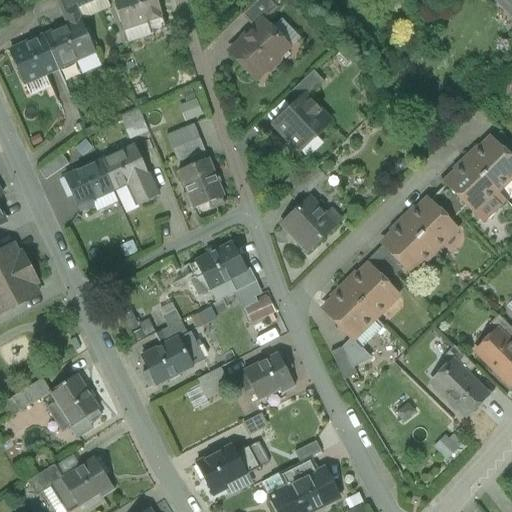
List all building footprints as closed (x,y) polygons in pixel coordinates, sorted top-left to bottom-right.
[(95,2),(94,0),(56,0),(63,15),(75,10),(95,2)] [(75,10),(80,22),(106,11),(102,0),(95,2),(75,10)] [(111,0),(122,30),(146,22),(150,35),(164,30),(160,19),(161,18),(154,0),(111,0)] [(269,0),(256,0),(240,16),(254,30),(263,22),(264,22),(278,8),(269,0)] [(511,0),(500,0),(500,5),(509,13),(511,13),(511,0)] [(67,27),(80,22),(75,10),(63,15),(67,27)] [(67,27),(43,38),(57,69),(93,53),(80,22),(67,27)] [(146,22),(122,30),(127,43),(150,35),(146,22)] [(264,22),(263,22),(254,30),(231,52),(242,63),(240,65),(254,80),(266,68),(271,68),(276,63),(276,58),(288,47),(264,22)] [(43,38),(9,53),(23,84),(57,69),(43,38)] [(313,72),(290,94),(298,102),(304,97),(307,100),(324,83),(313,72)] [(298,102),(274,125),(294,147),(309,133),(314,138),(329,123),(307,100),(304,97),(298,102)] [(183,106),(189,121),(202,116),(195,101),(183,106)] [(139,110),(120,117),(129,140),(148,133),(139,110)] [(193,127),(167,138),(173,151),(198,140),(193,127)] [(511,144),(500,133),(492,141),(511,161),(511,144)] [(511,161),(492,141),(490,139),(467,162),(496,192),(510,179),(507,176),(511,171),(511,161)] [(198,140),(173,151),(179,164),(204,153),(198,140)] [(134,147),(99,163),(112,193),(117,191),(128,185),(138,207),(158,197),(134,147)] [(207,160),(177,173),(193,210),(207,204),(210,211),(224,204),(221,198),(223,197),(207,160)] [(496,192),(467,162),(444,184),(466,207),(471,212),(480,203),(482,206),(496,192)] [(99,163),(64,179),(79,213),(93,206),(91,202),(112,193),(99,163)] [(316,168),(288,195),(296,204),(325,178),(316,168)] [(127,212),(138,207),(128,185),(117,191),(127,212)] [(466,207),(445,186),(437,194),(458,215),(466,207)] [(458,215),(437,194),(429,202),(449,223),(458,215)] [(308,198),(281,225),(291,234),(290,235),(296,242),(297,241),(308,252),(335,226),(308,198)] [(429,202),(427,201),(404,223),(433,253),(456,231),(449,223),(429,202)] [(404,223),(381,245),(403,268),(408,273),(417,265),(419,267),(433,253),(404,223)] [(231,245),(194,264),(195,265),(188,268),(194,280),(195,281),(202,277),(209,292),(228,282),(246,273),(245,273),(231,245)] [(0,284),(29,269),(21,253),(18,255),(13,246),(0,252),(0,284)] [(403,268),(383,247),(374,256),(395,276),(403,268)] [(395,276),(374,256),(365,265),(367,267),(368,266),(386,285),(395,276)] [(386,285),(368,266),(367,267),(345,289),(374,319),(388,306),(385,303),(395,294),(386,285)] [(29,269),(0,284),(0,315),(39,296),(34,286),(37,284),(29,269)] [(246,273),(228,282),(234,294),(256,283),(249,270),(245,273),(246,273)] [(202,277),(195,281),(194,280),(191,282),(199,297),(209,292),(202,277)] [(215,304),(234,294),(228,282),(209,292),(215,304)] [(262,296),(256,283),(234,294),(241,307),(262,296)] [(374,319),(345,289),(322,311),(351,340),(343,348),(353,367),(369,359),(359,349),(382,327),(374,319)] [(257,306),(263,319),(274,314),(269,301),(257,306)] [(167,329),(179,322),(170,304),(157,310),(167,329)] [(213,308),(193,317),(198,328),(218,318),(213,308)] [(130,315),(122,320),(130,333),(138,328),(130,315)] [(511,344),(511,330),(498,316),(489,326),(495,332),(495,331),(511,346),(511,344)] [(179,323),(155,335),(161,347),(177,339),(178,340),(186,336),(179,323)] [(511,347),(511,346),(495,331),(495,332),(475,352),(501,377),(499,378),(507,386),(511,385),(511,347)] [(186,336),(178,340),(192,367),(204,361),(190,334),(186,336)] [(161,347),(141,357),(149,371),(142,375),(148,387),(151,386),(152,388),(192,367),(178,340),(177,339),(161,347)] [(475,368),(453,347),(444,356),(450,363),(451,362),(466,377),(475,368)] [(353,367),(343,348),(330,354),(343,381),(356,375),(353,367)] [(277,354),(241,373),(256,402),(278,390),(280,395),(293,388),(277,354)] [(466,377),(451,362),(450,363),(431,382),(456,407),(455,409),(462,416),(468,416),(477,407),(475,406),(485,396),(466,377)] [(219,369),(196,380),(206,400),(229,389),(219,369)] [(50,392),(50,393),(56,403),(67,421),(72,428),(86,419),(89,424),(90,424),(101,417),(97,411),(98,410),(77,376),(50,392)] [(42,380),(3,404),(7,411),(15,405),(15,406),(20,412),(50,393),(50,392),(42,380)] [(206,400),(196,380),(186,385),(196,405),(206,400)] [(57,427),(67,421),(56,403),(46,409),(57,427)] [(11,417),(20,412),(15,406),(7,411),(11,417)] [(245,423),(251,435),(269,426),(263,414),(245,423)] [(86,419),(72,428),(78,437),(92,428),(90,424),(89,424),(86,419)] [(450,461),(465,444),(452,432),(437,448),(450,461)] [(316,442),(295,453),(300,463),(310,458),(321,453),(316,442)] [(259,443),(236,454),(246,475),(269,464),(259,443)] [(232,446),(197,463),(214,496),(225,491),(228,496),(251,484),(246,475),(236,454),(232,446)] [(76,456),(56,469),(63,480),(83,467),(76,456)] [(300,463),(278,474),(286,489),(317,473),(310,458),(300,463)] [(63,480),(50,488),(50,489),(64,511),(72,511),(78,508),(80,511),(91,511),(105,503),(102,498),(114,491),(94,460),(83,467),(63,480)] [(54,466),(27,483),(37,498),(50,489),(50,488),(63,480),(56,469),(54,466)] [(286,489),(278,474),(263,482),(270,497),(269,497),(276,511),(310,511),(338,498),(324,470),(317,473),(286,489)]
